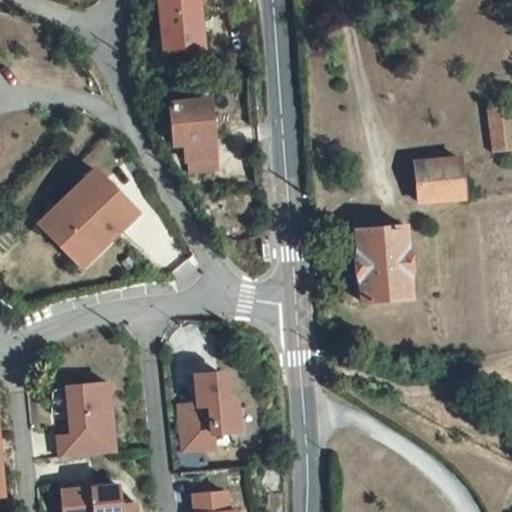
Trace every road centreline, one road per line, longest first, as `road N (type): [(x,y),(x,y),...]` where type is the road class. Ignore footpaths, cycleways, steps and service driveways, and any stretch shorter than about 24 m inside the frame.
road 1 (tertiary): [(272,0),(295,304)]
road 2 (residential): [(218,294),(213,266),(133,123),(90,25)]
road 3 (tertiary): [(295,304),(305,511)]
road 4 (residential): [(164,511),(143,306)]
road 5 (residential): [(25,511),(6,344)]
road 6 (residential): [(143,306),(83,316),(6,344)]
